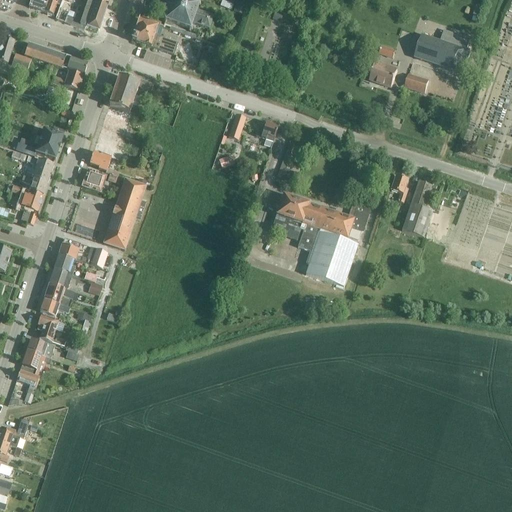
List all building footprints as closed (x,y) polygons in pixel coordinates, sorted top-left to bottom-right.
[(31,0),(28,8),(44,14),(48,0),(31,0)] [(48,0),(44,14),(47,15),(47,16),(51,18),(52,16),(53,17),(56,7),(60,8),(62,0),(48,0)] [(62,0),(60,8),(55,21),(64,24),(70,27),(76,29),(84,32),(85,28),(98,33),(107,8),(88,2),(85,11),(78,9),(76,15),(83,18),(81,23),(66,19),(70,8),(72,0),(62,0)] [(172,0),(171,4),(167,2),(163,12),(167,14),(165,20),(163,20),(163,21),(165,22),(164,23),(166,24),(166,22),(189,30),(188,32),(190,32),(190,30),(192,31),(193,30),(191,29),(192,24),(209,29),(213,17),(197,11),(199,6),(200,7),(201,6),(199,5),(200,3),(198,3),(198,4),(184,0),(172,0)] [(474,7),(471,17),(478,19),(481,10),(474,7)] [(236,8),(234,13),(244,16),(246,11),(236,8)] [(178,44),(170,42),(167,41),(167,40),(155,36),(158,27),(139,20),(131,42),(151,49),(174,57),(178,44)] [(444,33),(440,43),(422,37),(414,59),(463,76),(470,53),(466,52),(470,41),(444,33)] [(3,41),(0,51),(0,73),(8,77),(11,69),(6,68),(14,44),(3,41)] [(61,70),(65,57),(47,51),(29,45),(28,45),(24,58),(61,70)] [(382,48),(380,55),(388,58),(391,51),(382,48)] [(203,54),(200,63),(207,66),(210,57),(203,54)] [(15,57),(11,69),(26,75),(30,62),(15,57)] [(83,78),(87,65),(65,57),(61,70),(68,73),(83,78)] [(391,90),(397,72),(376,65),(370,82),(391,90)] [(83,78),(68,73),(66,80),(63,79),(62,81),(53,78),(52,84),(78,92),(83,78)] [(429,82),(409,76),(405,90),(425,96),(429,82)] [(112,97),(109,107),(130,114),(130,112),(132,107),(135,108),(138,106),(140,102),(138,99),(135,98),(138,89),(151,93),(153,86),(140,82),(139,85),(119,78),(112,97)] [(109,107),(106,116),(127,123),(130,114),(109,107)] [(246,120),(236,117),(228,139),(238,143),(246,120)] [(271,150),(273,144),(278,128),(266,124),(264,130),(259,129),(256,138),(261,139),(266,141),(264,147),(271,150)] [(15,145),(14,151),(16,152),(15,152),(34,158),(35,156),(54,162),(55,162),(63,138),(62,137),(64,132),(54,129),(52,134),(44,132),(41,140),(37,139),(37,140),(35,146),(29,144),(27,149),(15,145)] [(28,169),(26,176),(33,179),(32,180),(32,181),(34,181),(33,182),(47,186),(54,167),(13,153),(11,158),(37,167),(36,171),(28,169)] [(93,154),(89,166),(99,169),(98,171),(106,174),(105,176),(108,177),(108,176),(113,177),(117,179),(118,175),(114,173),(107,171),(111,160),(110,160),(111,160),(93,154)] [(226,160),(218,163),(221,172),(229,169),(226,160)] [(285,170),(281,181),(290,184),(293,173),(285,170)] [(100,195),(106,178),(87,172),(82,189),(100,195)] [(119,187),(121,181),(109,177),(107,183),(119,187)] [(23,178),(22,183),(30,186),(31,183),(33,184),(30,193),(43,198),(47,186),(33,182),(34,181),(32,181),(32,180),(31,179),(31,180),(23,178)] [(403,205),(408,191),(405,190),(407,182),(395,178),(390,193),(400,196),(397,203),(403,205)] [(144,195),(146,189),(124,182),(114,212),(103,246),(124,253),(136,219),(140,220),(146,205),(141,203),(143,199),(144,195)] [(424,240),(432,213),(424,210),(431,188),(418,184),(402,232),(424,240)] [(13,187),(11,194),(18,196),(20,190),(13,187)] [(26,192),(20,211),(30,215),(29,217),(27,225),(33,227),(43,198),(30,193),(26,192)] [(283,197),(271,234),(286,239),(288,232),(299,236),(300,231),(303,232),(297,249),(310,253),(306,265),(309,266),(305,276),(344,289),(357,248),(346,244),(348,238),(359,242),(370,211),(357,207),(352,205),(347,219),(283,197)] [(102,272),(105,262),(108,255),(90,249),(86,261),(76,257),(80,246),(64,240),(62,247),(59,257),(73,262),(102,272)] [(0,250),(0,273),(4,275),(11,254),(0,250)] [(59,257),(54,272),(72,278),(75,269),(71,268),(73,262),(59,257)] [(72,278),(54,272),(49,286),(67,293),(72,278)] [(97,279),(86,276),(84,281),(95,285),(96,280),(97,279)] [(93,285),(89,295),(99,298),(102,288),(93,285)] [(46,295),(44,302),(69,311),(71,303),(75,304),(76,302),(78,296),(74,295),(67,293),(49,286),(46,295)] [(69,311),(44,302),(40,314),(55,319),(57,312),(68,315),(69,311)] [(83,329),(88,330),(91,319),(78,315),(76,320),(85,323),(83,329)] [(120,320),(108,316),(107,321),(118,325),(120,320)] [(63,349),(65,344),(55,341),(54,343),(52,342),(58,324),(41,318),(37,327),(39,328),(37,332),(42,334),(39,341),(63,349)] [(31,341),(27,353),(43,358),(50,361),(53,352),(54,349),(31,341)] [(68,345),(66,353),(77,357),(79,349),(68,345)] [(27,353),(20,372),(32,376),(39,379),(40,379),(45,364),(49,366),(51,361),(50,361),(43,358),(27,353)] [(30,405),(39,379),(32,376),(20,372),(16,383),(30,387),(27,394),(23,406),(28,407),(29,404),(30,405)] [(0,444),(9,447),(16,449),(19,439),(23,441),(28,424),(21,422),(17,433),(6,429),(4,434),(0,432),(0,444)] [(9,447),(0,444),(0,461),(7,463),(9,459),(5,458),(9,447)] [(0,475),(9,479),(12,470),(0,466),(0,475)] [(0,488),(9,491),(11,485),(0,481),(0,488)] [(0,504),(4,506),(9,491),(0,488),(0,504)]
